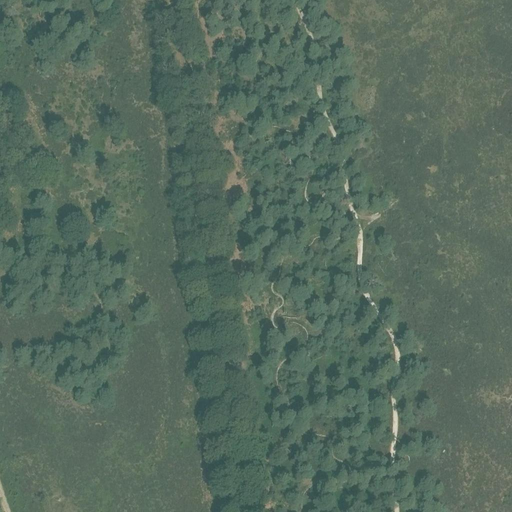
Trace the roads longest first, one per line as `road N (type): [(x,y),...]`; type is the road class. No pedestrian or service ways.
road 1 (track): [(396,511),(396,423),(387,388),(399,362),(356,282),(359,231),(342,150),(324,115),(316,55),(294,0)]
road 2 (track): [(242,511),(168,0)]
